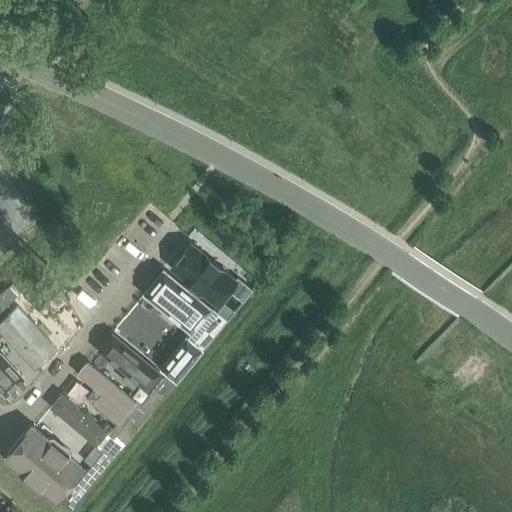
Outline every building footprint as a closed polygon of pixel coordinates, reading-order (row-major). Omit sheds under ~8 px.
[(176,260),(172,266),(217,302),(228,288),(242,299),(252,287),(238,276),(236,279),(190,243),(176,260)] [(163,269),(144,293),(144,294),(191,332),(211,308),(164,270),(163,269)] [(3,309),(17,295),(9,286),(0,294),(0,319),(7,313),(3,309)] [(228,319),(241,303),(231,295),(218,311),(228,319)] [(61,344),(20,301),(0,320),(0,329),(36,367),(61,344)] [(162,367),(186,338),(143,302),(118,331),(162,367)] [(191,332),(187,338),(192,342),(202,350),(228,319),(212,306),(211,308),(191,332)] [(112,333),(99,349),(147,388),(159,372),(112,333)] [(202,350),(192,342),(186,338),(162,367),(167,373),(176,380),(176,381),(202,350)] [(0,352),(0,387),(5,394),(23,377),(0,352)] [(110,426),(112,428),(133,402),(88,365),(68,391),(110,426)] [(176,380),(167,373),(144,400),(139,396),(136,399),(150,411),(151,412),(176,381),(176,380)] [(84,455),(102,431),(61,399),(42,423),(84,455)] [(151,412),(150,411),(136,399),(133,402),(112,428),(110,426),(108,429),(124,443),(125,443),(151,412)] [(82,466),(34,427),(32,426),(6,458),(56,498),(82,466)] [(100,473),(125,443),(124,443),(108,429),(96,443),(83,459),(90,465),(99,473),(100,473)] [(69,510),(100,473),(99,473),(90,465),(60,502),(69,510)]
